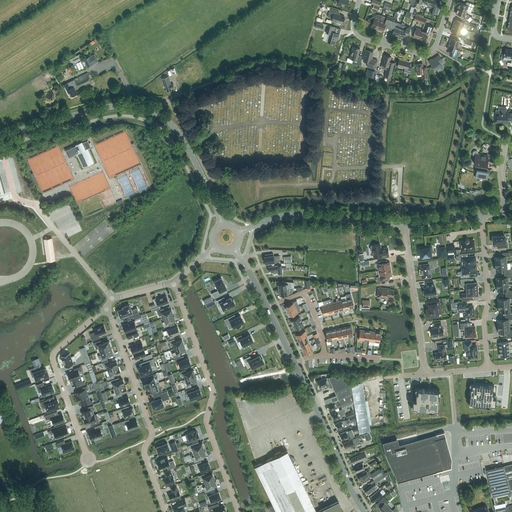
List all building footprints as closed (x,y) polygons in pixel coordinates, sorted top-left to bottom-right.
[(427,7),(427,5),(429,0),(418,0),(416,7),(419,8),(420,5),(427,7)] [(435,2),(435,0),(429,0),(427,5),(427,7),(430,8),(431,6),(433,7),(431,12),(435,14),(439,4),(435,2)] [(472,10),(474,4),(467,2),(466,5),(459,2),(457,8),(467,11),(467,8),(472,10)] [(342,24),(344,16),(336,14),(337,10),(330,8),(328,17),(333,18),(332,21),(342,24)] [(471,23),(472,19),(472,17),(469,16),(468,15),(466,14),(467,11),(457,8),(455,13),(460,15),(461,18),(461,19),(463,19),(467,21),(471,23)] [(371,27),(377,29),(380,20),(382,16),(378,14),(369,19),(368,21),(372,23),(371,27)] [(414,20),(423,23),(425,19),(416,15),(414,20)] [(380,20),(377,29),(383,31),(384,28),(389,30),(393,18),(387,16),(385,22),(380,20)] [(401,24),(399,23),(398,26),(395,25),(397,19),(393,18),(389,30),(393,31),(392,34),(397,36),(401,24)] [(471,23),(467,21),(463,19),(462,22),(455,20),(453,25),(462,28),(464,30),(466,25),(470,26),(471,23)] [(402,22),(401,24),(397,36),(402,38),(405,32),(408,33),(407,35),(408,35),(410,27),(407,26),(404,25),(404,23),(402,22)] [(328,25),(326,33),(330,34),(327,42),(335,44),(337,37),(338,37),(339,34),(333,32),(335,27),(328,25)] [(426,31),(422,30),(419,39),(425,41),(428,33),(431,34),(434,27),(428,25),(426,31)] [(462,28),(453,25),(451,31),(458,34),(457,36),(465,39),(467,35),(460,33),(462,28)] [(413,37),(419,39),(422,30),(416,28),(413,37)] [(460,41),(451,38),(449,43),(461,47),(462,45),(459,44),(460,41)] [(460,50),(461,47),(449,43),(447,48),(451,50),(449,55),(457,57),(459,53),(460,53),(460,51),(460,50)] [(360,49),(352,47),(349,58),(354,59),(353,63),(359,65),(361,57),(358,56),(360,49)] [(363,61),(368,62),(367,66),(375,68),(377,60),(371,58),(373,52),(366,50),(363,61)] [(80,54),(70,60),(72,64),(72,63),(73,64),(76,72),(86,67),(86,68),(95,63),(98,61),(95,54),(91,56),(86,59),(82,60),(80,54)] [(386,73),(385,76),(390,78),(394,63),(390,61),(391,57),(384,55),(382,65),(387,66),(385,72),(386,73)] [(438,71),(443,68),(440,63),(443,61),(439,55),(432,60),(432,59),(429,61),(434,69),(436,68),(438,71)] [(411,68),(408,67),(409,62),(399,59),(397,66),(405,68),(403,72),(410,74),(411,68)] [(428,77),(427,67),(423,68),(422,63),(416,64),(417,74),(421,73),(422,78),(428,77)] [(369,73),(367,72),(366,78),(373,80),(375,73),(370,71),(369,73)] [(74,79),(74,80),(78,87),(79,89),(92,82),(88,72),(74,79)] [(167,91),(171,90),(171,88),(174,87),(173,84),(171,84),(168,77),(162,79),(164,86),(165,86),(167,91)] [(73,95),(74,96),(76,95),(75,94),(77,93),(75,89),(78,87),(74,80),(64,84),(68,93),(70,92),(72,96),(73,95)] [(509,114),(506,114),(506,107),(499,106),(499,110),(497,109),(495,122),(509,123),(510,119),(511,119),(511,112),(509,112),(509,114)] [(91,147),(88,140),(65,150),(68,157),(79,152),(83,162),(90,159),(86,149),(91,147)] [(478,153),(478,152),(477,152),(477,151),(476,151),(475,150),(474,151),(473,152),(472,153),(472,154),(473,155),(473,156),(474,156),(475,156),(474,163),(476,164),(475,171),(476,171),(475,177),(487,179),(488,172),(487,172),(488,165),(487,165),(489,156),(478,154),(478,153)] [(104,225),(106,228),(109,225),(105,220),(99,225),(101,227),(104,225)] [(498,243),(499,248),(508,247),(507,239),(505,240),(505,235),(501,236),(501,235),(497,235),(497,236),(493,236),(493,243),(498,243)] [(55,260),(52,238),(44,239),(47,261),(55,260)] [(468,239),(466,239),(465,240),(465,241),(461,241),(461,251),(474,250),(474,249),(474,247),(473,240),(469,240),(468,239)] [(372,251),(373,251),(374,257),(382,256),(388,255),(387,247),(380,248),(380,244),(372,245),(372,246),(371,246),(370,248),(370,250),(372,251)] [(430,248),(430,245),(426,246),(426,247),(418,248),(419,254),(420,254),(421,257),(431,255),(430,248)] [(446,256),(445,247),(438,248),(439,257),(446,256)] [(495,264),(506,263),(506,256),(510,256),(510,252),(502,253),(502,256),(495,257),(495,259),(494,259),(495,264)] [(461,261),(462,266),(474,265),(474,261),(475,261),(475,256),(468,257),(468,253),(458,254),(458,256),(456,256),(456,260),(461,261)] [(265,256),(264,256),(265,264),(274,262),(280,261),(279,255),(273,256),(273,254),(265,255),(265,256)] [(380,270),(391,269),(390,262),(387,263),(386,260),(379,262),(380,270)] [(436,260),(428,261),(428,264),(420,265),(422,278),(431,277),(431,274),(430,274),(429,268),(437,267),(436,260)] [(286,267),(282,268),(283,271),(290,270),(290,267),(291,267),(291,262),(291,263),(291,262),(286,263),(286,265),(286,267)] [(504,270),(504,274),(511,273),(511,269),(507,269),(506,263),(495,264),(495,268),(496,268),(496,270),(504,270)] [(474,265),(462,266),(462,270),(457,272),(458,276),(460,276),(460,278),(470,277),(469,273),(476,273),(476,268),(474,268),(474,265)] [(391,275),(391,269),(380,270),(381,277),(376,277),(377,282),(389,280),(389,276),(391,275)] [(508,284),(508,277),(511,276),(511,274),(511,273),(504,274),(504,277),(497,278),(497,280),(496,280),(496,285),(508,284)] [(219,290),(212,293),(214,298),(223,294),(222,291),(225,289),(226,288),(224,285),(225,284),(223,281),(223,282),(221,278),(214,281),(219,290)] [(477,288),(477,282),(469,283),(469,279),(460,279),(461,286),(466,285),(466,289),(477,288)] [(434,287),(433,281),(426,282),(427,288),(423,288),(424,296),(436,294),(435,286),(434,287)] [(285,282),(287,282),(287,283),(278,284),(279,290),(289,289),(289,288),(294,288),(293,282),(294,282),(285,282)] [(508,284),(496,285),(497,289),(498,291),(505,291),(505,295),(511,294),(511,290),(508,290),(508,284)] [(393,297),(394,290),(390,289),(378,287),(377,297),(389,299),(389,296),(393,297)] [(466,289),(467,293),(461,294),(462,300),(471,300),(472,299),(472,295),(478,295),(477,288),(466,289)] [(346,299),(347,299),(349,309),(354,307),(351,294),(345,295),(346,299)] [(497,301),(498,306),(509,305),(509,298),(511,298),(511,294),(505,295),(505,298),(498,299),(498,301),(497,301)] [(159,306),(169,302),(166,296),(156,299),(157,303),(150,306),(152,311),(160,308),(159,306)] [(222,297),(217,300),(218,304),(220,303),(223,310),(227,308),(227,309),(231,307),(230,306),(235,304),(233,300),(232,301),(230,298),(227,299),(226,299),(224,300),(222,297)] [(341,300),(344,310),(349,309),(347,299),(346,299),(344,300),(343,297),(341,297),(341,300)] [(330,300),(331,303),(334,313),(339,311),(336,302),(334,302),(333,299),(330,300)] [(292,303),(284,307),(287,312),(296,308),(298,306),(299,306),(296,300),(292,302),(292,303)] [(426,309),(427,311),(426,312),(426,314),(427,314),(427,316),(432,316),(433,317),(437,316),(437,315),(442,314),(441,309),(440,309),(439,300),(428,302),(429,308),(426,309)] [(459,312),(463,311),(464,317),(470,316),(470,317),(474,316),(474,312),(473,312),(473,306),(467,306),(467,303),(458,304),(459,312)] [(131,310),(129,305),(123,307),(124,308),(117,310),(119,315),(120,315),(120,317),(124,315),(125,316),(128,315),(129,318),(140,314),(139,314),(137,308),(131,310)] [(499,310),(499,312),(506,312),(507,315),(511,315),(511,311),(510,311),(509,305),(498,306),(498,310),(499,310)] [(296,308),(287,312),(289,317),(298,313),(301,311),(298,306),(296,308)] [(163,315),(164,318),(173,314),(171,309),(165,311),(164,308),(157,311),(159,316),(163,315)] [(164,318),(165,321),(162,322),(164,327),(170,325),(169,322),(175,320),(176,319),(174,316),(173,314),(164,318)] [(234,315),(229,318),(230,321),(232,320),(235,326),(238,325),(239,326),(242,324),(242,323),(245,321),(242,314),(235,318),(234,315)] [(509,326),(508,319),(511,319),(511,315),(507,315),(505,316),(505,319),(498,320),(498,322),(497,322),(497,327),(509,326)] [(302,321),(300,316),(290,320),(293,325),(302,321)] [(134,321),(123,324),(126,332),(136,328),(134,321)] [(304,326),(302,321),(293,325),(295,330),(304,326)] [(441,336),(443,336),(444,334),(443,333),(443,332),(442,327),(441,327),(441,322),(434,323),(434,328),(431,329),(432,336),(440,335),(441,336)] [(467,322),(460,323),(460,330),(465,330),(465,337),(472,336),(472,337),(476,337),(476,333),(475,333),(474,326),(467,327),(467,322)] [(104,326),(94,329),(95,332),(90,334),(92,341),(100,338),(99,335),(102,334),(102,333),(106,332),(104,326)] [(177,326),(166,330),(168,336),(165,337),(166,340),(174,337),(173,334),(179,332),(177,326)] [(499,331),(499,333),(506,333),(506,337),(511,336),(511,329),(509,330),(509,326),(497,327),(498,331),(499,331)] [(126,332),(128,339),(139,335),(136,328),(126,332)] [(307,336),(305,331),(296,335),(298,340),(307,336)] [(243,334),(237,337),(239,341),(242,340),(245,345),(255,340),(252,334),(245,337),(244,337),(243,334)] [(300,345),(309,341),(307,336),(298,340),(300,345)] [(174,339),(169,341),(171,346),(173,345),(175,348),(184,345),(182,339),(175,342),(174,339)] [(100,351),(111,347),(110,346),(111,346),(110,342),(109,342),(109,341),(105,342),(104,342),(102,343),(101,340),(93,342),(96,349),(99,348),(100,351)] [(144,349),(141,341),(131,345),(133,352),(144,349)] [(302,350),(311,346),(309,341),(300,345),(302,350)] [(471,342),(464,342),(464,349),(468,348),(468,358),(477,358),(476,345),(471,346),(471,342)] [(499,342),(500,356),(509,356),(508,342),(501,342),(500,342),(499,342)] [(186,351),(184,345),(175,348),(176,351),(172,353),(174,358),(180,356),(179,353),(186,351)] [(439,352),(435,353),(436,361),(437,360),(438,361),(440,361),(440,360),(447,359),(446,351),(445,351),(444,345),(438,346),(439,352)] [(302,350),(304,354),(314,350),(311,346),(302,350)] [(111,349),(111,347),(100,351),(102,358),(106,356),(106,357),(109,356),(109,355),(113,354),(113,352),(112,348),(111,349)] [(133,352),(136,359),(146,356),(144,349),(133,352)] [(65,367),(76,363),(75,361),(72,362),(69,353),(70,353),(61,356),(62,356),(63,360),(62,360),(63,363),(64,363),(65,367)] [(250,356),(244,359),(246,363),(249,361),(252,368),(255,367),(256,368),(260,366),(259,365),(264,362),(262,359),(261,359),(259,356),(252,359),(250,356)] [(180,363),(181,367),(191,364),(188,357),(182,360),(180,357),(174,359),(176,365),(180,363)] [(141,375),(152,371),(150,366),(155,364),(153,359),(145,361),(146,365),(139,367),(141,375)] [(107,367),(108,370),(117,367),(117,365),(118,365),(116,361),(109,363),(108,361),(104,362),(102,363),(104,368),(107,367)] [(35,368),(30,369),(32,377),(35,376),(36,380),(48,375),(47,372),(46,372),(45,368),(41,370),(39,366),(34,367),(35,368)] [(75,371),(68,374),(70,380),(80,376),(84,375),(83,372),(81,366),(74,369),(75,371)] [(120,372),(119,368),(118,369),(117,367),(108,370),(110,376),(106,377),(107,380),(114,378),(113,375),(120,372)] [(185,369),(180,371),(181,377),(184,376),(185,379),(195,376),(194,374),(195,373),(194,370),(193,371),(193,370),(186,372),(185,369)] [(150,378),(143,381),(144,384),(145,387),(156,383),(154,379),(158,378),(156,373),(149,375),(150,378)] [(354,403),(357,418),(359,432),(370,430),(362,382),(351,384),(349,385),(345,374),(336,378),(334,374),(326,378),(317,381),(318,385),(319,388),(320,387),(320,388),(323,387),(324,388),(324,389),(328,386),(327,386),(327,385),(328,385),(329,386),(331,387),(333,387),(336,395),(325,400),(326,404),(338,399),(346,396),(352,393),(354,403)] [(80,376),(70,380),(72,386),(79,383),(80,386),(86,384),(84,381),(82,382),(80,376)] [(185,379),(183,380),(184,383),(186,388),(191,386),(190,384),(197,381),(197,380),(196,377),(195,378),(195,376),(185,379)] [(113,389),(124,385),(123,383),(124,383),(123,379),(115,382),(114,379),(108,381),(110,386),(113,385),(114,388),(113,389)] [(15,385),(17,390),(27,386),(25,381),(15,385)] [(156,383),(145,387),(146,390),(147,393),(155,391),(156,394),(162,391),(160,386),(159,382),(156,383)] [(48,387),(47,385),(44,386),(43,383),(36,385),(38,389),(40,388),(43,395),(54,392),(52,385),(48,387)] [(470,396),(469,403),(473,404),(473,405),(491,406),(491,405),(495,405),(495,398),(493,398),(493,395),(494,390),(492,390),(493,386),(472,384),(472,388),(471,388),(470,393),(470,396)] [(125,387),(124,385),(113,389),(115,392),(112,393),(114,398),(120,396),(119,393),(127,391),(125,387)] [(75,395),(77,399),(88,395),(85,389),(88,388),(87,386),(81,388),(82,390),(75,393),(76,395),(75,395)] [(189,395),(191,399),(195,398),(195,399),(198,398),(198,397),(202,395),(199,389),(192,391),(191,388),(185,391),(187,396),(189,395)] [(415,398),(416,398),(416,400),(413,400),(412,408),(416,408),(416,409),(434,411),(434,409),(438,410),(439,402),(438,402),(438,400),(439,400),(439,391),(417,389),(417,393),(416,393),(415,398)] [(163,407),(164,407),(162,401),(169,398),(167,391),(156,395),(157,399),(151,401),(153,409),(156,408),(156,410),(160,408),(160,409),(163,408),(163,407)] [(342,409),(354,403),(352,393),(346,396),(346,397),(338,400),(336,401),(334,402),(327,405),(327,406),(328,408),(329,410),(333,409),(337,408),(341,406),(342,409)] [(90,401),(88,395),(77,399),(78,403),(79,403),(80,405),(86,402),(87,405),(93,403),(92,400),(90,401)] [(119,402),(120,406),(130,403),(128,396),(118,400),(115,401),(116,403),(119,402)] [(58,404),(57,400),(49,403),(47,399),(40,402),(42,408),(46,406),(48,410),(59,407),(58,404)] [(89,410),(82,412),(84,418),(94,415),(92,409),(94,408),(93,405),(88,407),(89,410)] [(134,414),(132,408),(126,410),(125,407),(118,410),(120,415),(124,413),(125,417),(134,414)] [(332,418),(333,418),(333,420),(337,418),(337,419),(340,417),(342,416),(341,415),(343,414),(343,415),(345,414),(344,412),(345,410),(344,408),(339,410),(337,411),(331,414),(331,415),(332,418)] [(356,414),(353,409),(351,410),(351,412),(345,415),(347,418),(356,414)] [(54,425),(65,421),(62,414),(55,416),(53,412),(44,415),(46,420),(52,418),(54,425)] [(94,415),(84,418),(86,424),(93,422),(94,424),(99,422),(96,414),(94,415)] [(138,426),(136,420),(130,422),(129,419),(122,421),(124,425),(127,424),(129,429),(138,426)] [(336,428),(337,427),(338,429),(341,428),(342,428),(344,427),(349,425),(347,420),(344,421),(344,420),(341,421),(335,424),(335,425),(336,428)] [(56,439),(64,436),(64,435),(69,433),(66,426),(56,430),(55,428),(48,431),(49,434),(54,432),(56,439)] [(107,439),(105,435),(103,436),(100,430),(89,434),(92,441),(99,438),(100,441),(107,439)] [(186,441),(187,443),(193,441),(192,439),(199,436),(198,432),(197,432),(196,430),(194,431),(194,430),(190,432),(185,434),(187,440),(186,441)] [(345,439),(346,439),(348,438),(348,437),(350,436),(351,437),(354,436),(351,430),(348,431),(346,432),(340,434),(339,435),(341,438),(342,440),(345,439)] [(395,439),(382,443),(386,455),(396,477),(397,483),(446,469),(445,466),(448,465),(450,464),(443,438),(445,437),(444,433),(444,432),(436,434),(436,435),(418,440),(397,445),(395,439)] [(354,438),(343,443),(345,448),(350,446),(351,447),(352,448),(354,447),(355,446),(354,444),(356,444),(357,445),(363,442),(361,436),(354,439),(354,438)] [(56,443),(58,447),(61,446),(63,452),(74,449),(72,441),(65,444),(64,440),(56,443)] [(159,454),(163,452),(166,451),(170,450),(167,443),(164,444),(163,442),(159,444),(160,446),(156,447),(159,454)] [(192,450),(193,453),(204,449),(203,447),(204,447),(202,443),(195,446),(194,443),(187,446),(189,451),(192,450)] [(204,452),(204,449),(193,453),(194,453),(195,456),(192,457),(194,462),(200,460),(199,457),(207,455),(205,451),(204,452)] [(343,511),(338,501),(317,511),(293,463),(294,460),(295,458),(292,457),(290,456),(287,450),(257,465),(254,466),(267,492),(273,504),(267,507),(269,511),(343,511)] [(351,459),(350,460),(352,463),(356,462),(356,463),(359,462),(362,460),(363,462),(367,460),(364,452),(358,454),(359,455),(351,458),(351,459)] [(164,459),(164,458),(161,460),(157,462),(159,465),(158,465),(159,469),(163,468),(163,467),(167,466),(168,469),(175,466),(173,461),(169,462),(167,458),(164,459)] [(201,472),(210,468),(208,462),(202,464),(201,461),(195,463),(197,469),(200,468),(201,472)] [(353,467),(356,473),(364,469),(362,463),(353,467)] [(509,511),(507,506),(511,503),(511,493),(505,466),(504,466),(504,465),(487,469),(493,496),(495,503),(494,503),(495,508),(496,508),(497,510),(496,511),(509,511)] [(360,480),(362,483),(370,479),(369,477),(371,476),(374,479),(382,474),(384,472),(382,469),(379,470),(378,469),(371,474),(369,470),(367,471),(366,470),(362,473),(363,474),(358,476),(360,480)] [(166,477),(163,478),(166,485),(175,482),(172,475),(170,470),(164,472),(166,477)] [(378,487),(375,483),(387,475),(385,471),(384,472),(382,474),(378,476),(374,479),(370,482),(372,485),(364,490),(365,491),(366,493),(367,493),(367,494),(367,493),(368,494),(375,489),(378,487)] [(206,476),(205,473),(199,475),(201,481),(204,480),(205,483),(214,480),(212,474),(206,476)] [(215,482),(214,480),(205,483),(206,486),(203,487),(205,492),(211,490),(210,488),(217,485),(216,482),(215,482)] [(170,487),(172,492),(169,493),(171,500),(181,496),(178,490),(176,485),(170,487)] [(211,502),(221,498),(219,491),(211,494),(210,491),(204,493),(206,499),(210,498),(211,502)] [(378,498),(382,495),(378,491),(375,494),(375,493),(370,497),(371,498),(370,499),(373,502),(376,499),(377,501),(379,499),(378,498)] [(379,502),(376,504),(380,508),(379,508),(383,511),(396,511),(395,507),(392,511),(386,505),(389,502),(386,499),(383,497),(379,502)] [(174,508),(173,509),(174,511),(182,511),(185,511),(183,506),(186,505),(184,499),(177,502),(178,505),(173,506),(174,508)]
